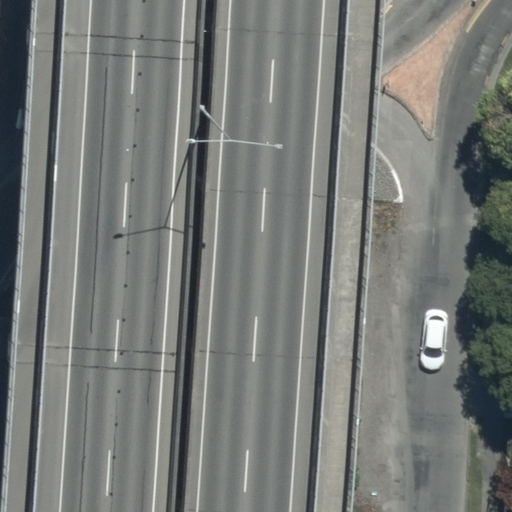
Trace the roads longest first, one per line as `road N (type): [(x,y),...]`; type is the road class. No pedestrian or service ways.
road 1 (secondary): [(263,0),(235,511)]
road 2 (secondary): [(89,511),(117,0)]
road 3 (residential): [(0,247),(37,212),(298,96)]
road 4 (residential): [(436,207),(426,511)]
road 5 (residential): [(509,0),(473,52),(436,207)]
road 6 (residential): [(298,96),(335,85),(387,116),(423,166),(436,207)]
road 7 (residential): [(298,96),(371,56),(431,0)]
